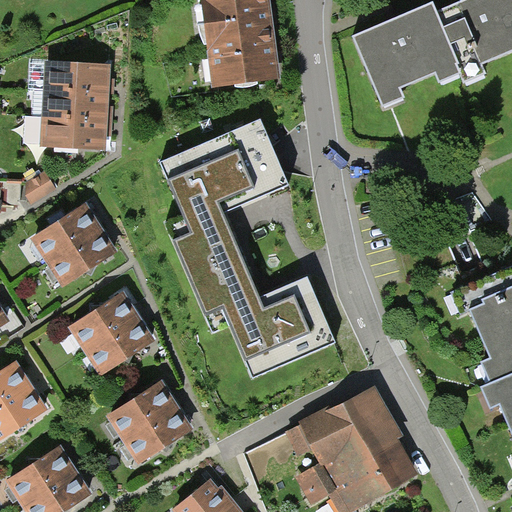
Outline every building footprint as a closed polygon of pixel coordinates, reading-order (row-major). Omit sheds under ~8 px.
[(201,0),(213,88),(279,80),(269,0),(201,0)] [(511,0),(463,0),(432,13),(457,74),(462,85),(482,77),(477,65),(511,50),(511,0)] [(350,37),(379,106),(399,98),(395,88),(431,73),(435,83),(457,74),(432,13),(428,5),(391,21),(350,37)] [(102,65),(40,62),(36,146),(98,149),(99,128),(100,110),(101,85),(102,65)] [(257,305),(218,213),(284,185),(259,127),(166,166),(196,238),(180,245),(209,311),(224,305),(253,374),(330,342),(306,284),(257,305)] [(39,171),(22,183),(21,197),(26,205),(50,189),(39,171)] [(77,207),(23,242),(54,290),(108,256),(99,241),(88,224),(77,207)] [(490,386),(511,377),(511,289),(485,301),(487,306),(472,312),(492,361),(482,366),(490,386)] [(118,294),(63,329),(94,377),(148,343),(137,325),(125,306),(118,294)] [(10,361),(0,367),(0,435),(41,410),(32,396),(19,376),(10,361)] [(511,377),(490,386),(482,390),(490,409),(501,405),(511,431),(511,377)] [(155,384),(100,418),(131,466),(185,432),(179,421),(164,398),(155,384)] [(340,511),(344,511),(416,474),(397,439),(403,435),(377,386),(287,434),(300,458),(314,451),(323,467),(297,481),(310,505),(331,494),(340,511)] [(54,450),(0,484),(17,511),(63,511),(85,498),(76,484),(62,463),(54,450)] [(166,511),(167,511),(232,511),(222,499),(206,479),(166,511)]
